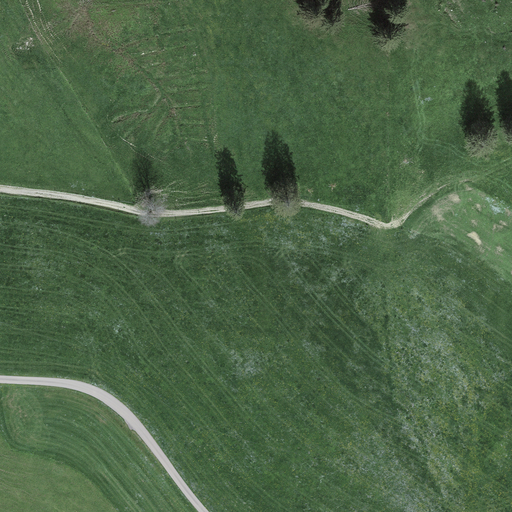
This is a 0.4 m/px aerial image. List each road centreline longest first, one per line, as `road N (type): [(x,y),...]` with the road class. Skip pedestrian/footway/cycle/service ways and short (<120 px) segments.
road 1 (track): [(0,187),(263,236),(322,242),(376,231)]
road 2 (track): [(202,511),(146,438),(93,392),(0,381)]
